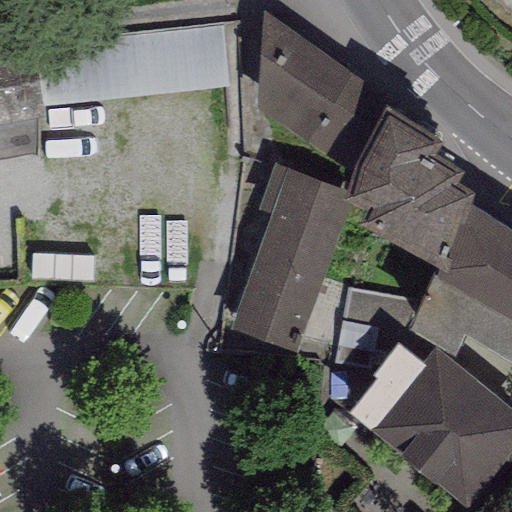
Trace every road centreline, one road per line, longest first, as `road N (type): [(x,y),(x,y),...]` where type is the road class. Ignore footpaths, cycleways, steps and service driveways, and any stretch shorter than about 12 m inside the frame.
road 1 (tertiary): [(227,0),(0,36)]
road 2 (primary): [(511,136),(448,91),(380,0)]
